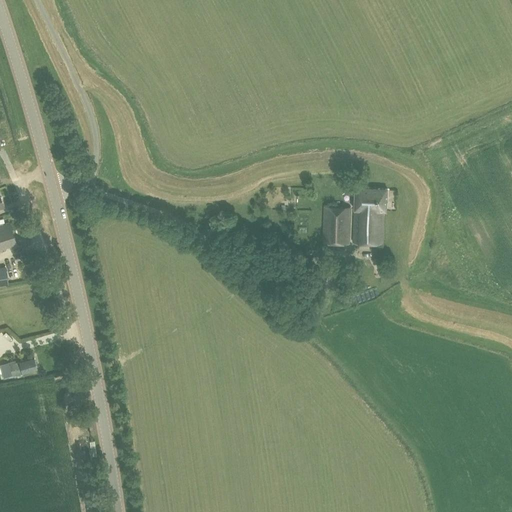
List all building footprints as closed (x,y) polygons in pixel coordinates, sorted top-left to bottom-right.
[(353,242),(383,243),(384,211),(386,211),(387,188),(355,187),(353,242)] [(323,205),(322,242),(350,243),(351,207),(323,205)] [(0,249),(16,245),(9,222),(0,224),(0,249)] [(5,266),(0,267),(0,286),(8,286),(5,266)] [(328,270),(315,267),(311,290),(323,293),(328,270)] [(0,365),(0,366),(4,378),(22,372),(36,368),(33,357),(19,360),(19,361),(15,362),(14,360),(0,365)]
